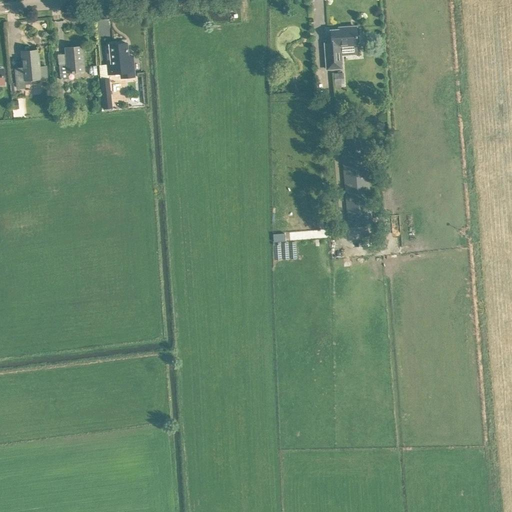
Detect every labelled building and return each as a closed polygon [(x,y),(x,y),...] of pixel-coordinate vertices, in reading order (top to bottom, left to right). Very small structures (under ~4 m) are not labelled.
[(347,29),(331,30),(332,43),(325,44),(325,43),(327,69),(341,68),(340,46),(357,44),(360,42),(359,36),(356,35),(356,26),(346,27),(347,29)] [(108,70),(108,74),(120,73),(121,79),(135,77),(133,66),(132,56),(132,57),(128,57),(126,43),(110,45),(112,70),(108,70)] [(58,63),(59,73),(59,79),(69,79),(68,71),(83,70),(81,47),(65,48),(66,63),(58,63)] [(23,68),(16,69),(17,79),(17,88),(26,87),(25,84),(25,78),(40,77),(38,60),(38,50),(22,51),(23,68)] [(343,73),(333,73),(334,84),(344,83),(343,73)] [(109,78),(100,79),(102,97),(103,106),(111,105),(110,97),(111,97),(109,85),(110,85),(109,78)] [(364,134),(341,136),(348,226),(371,224),(364,134)]
